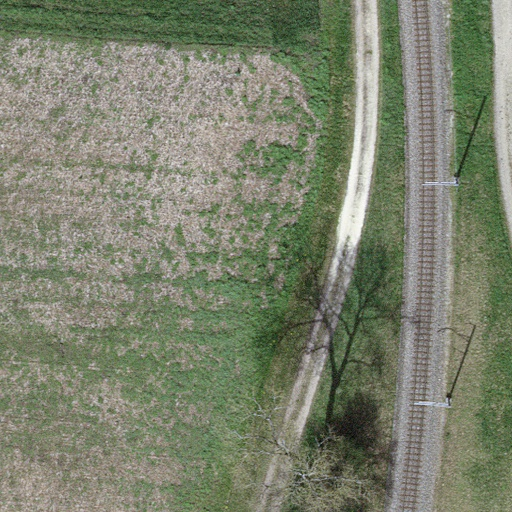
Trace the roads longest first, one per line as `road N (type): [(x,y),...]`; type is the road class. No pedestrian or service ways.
road 1 (track): [(261,511),(286,393),(339,269),(366,104),(366,0)]
road 2 (track): [(496,0),(511,210)]
